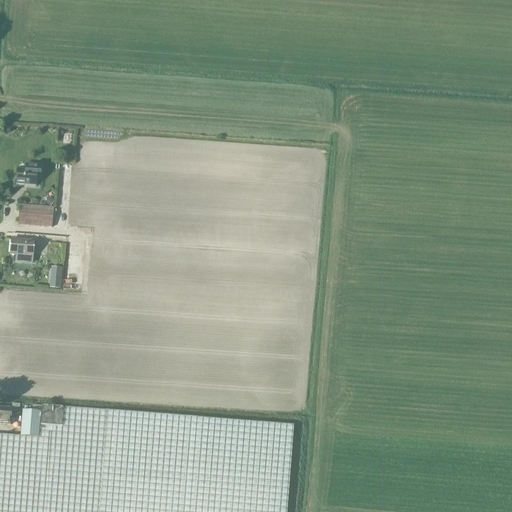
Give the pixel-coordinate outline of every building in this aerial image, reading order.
[(17,169),(16,185),(36,186),(37,180),(40,180),(41,165),(26,164),(25,169),(17,169)] [(48,196),(44,201),(50,206),(54,201),(48,196)] [(20,204),(18,226),(52,228),(53,207),(20,204)] [(12,240),(11,255),(33,257),(34,241),(12,240)] [(51,267),(49,288),(60,289),(62,267),(51,267)] [(0,408),(0,425),(11,426),(12,414),(19,414),(19,413),(22,414),(23,405),(12,404),(11,410),(0,408)] [(291,511),(298,441),(299,427),(62,409),(43,407),(40,438),(39,438),(21,437),(0,435),(0,511),(291,511)] [(23,412),(21,437),(39,438),(41,413),(23,412)]
